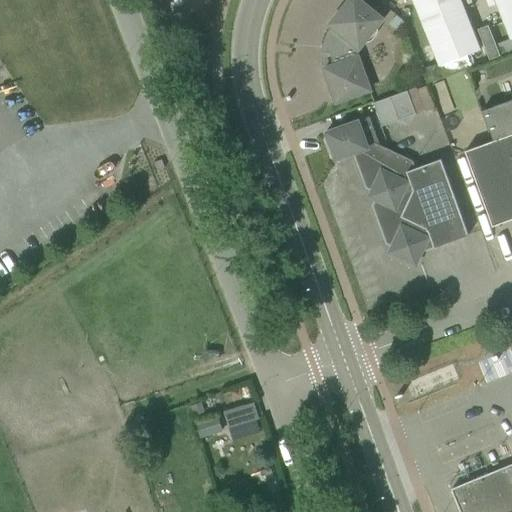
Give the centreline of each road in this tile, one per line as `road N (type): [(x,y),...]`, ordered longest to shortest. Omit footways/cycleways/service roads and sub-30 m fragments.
road 1 (unclassified): [(272,382),(119,0)]
road 2 (tertiary): [(344,359),(252,106),(245,67),(255,0)]
road 3 (unclassified): [(344,359),(511,298)]
road 4 (tertiary): [(396,511),(344,359)]
road 5 (unclassified): [(316,511),(272,382)]
